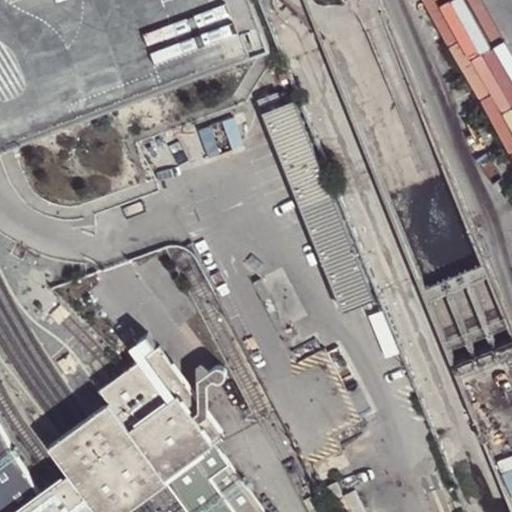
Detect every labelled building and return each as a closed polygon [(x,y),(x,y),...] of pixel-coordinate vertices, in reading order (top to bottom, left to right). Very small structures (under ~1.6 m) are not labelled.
[(0,0),(0,144),(268,45),(251,0),(0,0)] [(297,95),(262,106),(333,310),(367,298),(297,95)] [(102,391),(112,404),(167,480),(190,511),(265,511),(217,444),(226,437),(162,349),(141,363),(139,365),(134,368),(119,379),(102,391)] [(218,368),(210,373),(213,377),(217,381),(218,382),(220,383),(223,382),(225,382),(226,380),(228,377),(228,373),(228,372),(226,370),(222,368),(220,368),(218,368)] [(71,511),(123,511),(125,511),(142,498),(157,488),(167,480),(112,404),(100,412),(85,423),(68,435),(51,447),(72,474),(60,483),(43,495),(47,501),(57,494),(71,511)] [(71,511),(57,494),(47,501),(43,495),(9,440),(0,420),(0,511),(71,511)]
